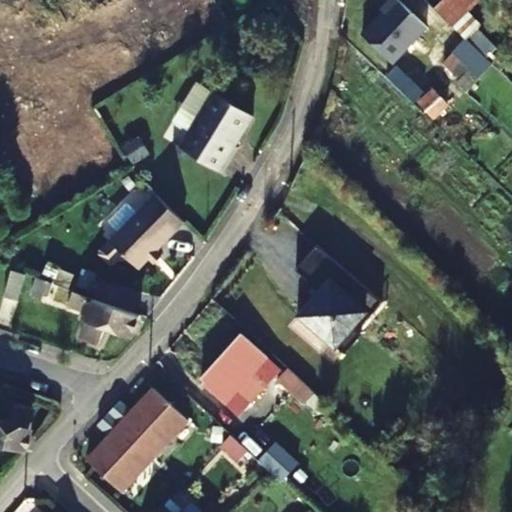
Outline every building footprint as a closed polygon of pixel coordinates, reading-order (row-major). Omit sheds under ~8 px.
[(403,0),(365,36),(391,63),(431,24),(407,0),(403,0)] [(425,0),(436,10),(446,0),(425,0)] [(471,66),(457,81),(467,93),(493,64),(492,63),(479,50),(467,39),(456,51),(471,66)] [(479,50),(492,63),(499,54),(487,41),(479,50)] [(434,91),(420,106),(431,117),(445,103),(434,91)] [(251,115),(211,92),(179,148),(222,173),(237,146),(234,145),(251,115)] [(182,221),(154,193),(108,241),(137,268),(182,221)] [(361,333),(355,327),(359,322),(362,325),(383,302),(317,244),(296,268),(320,288),(298,313),(337,347),(344,353),(361,333)] [(20,298),(29,272),(16,268),(7,294),(20,298)] [(46,292),(51,294),(55,282),(38,276),(33,292),(44,297),(46,292)] [(108,324),(136,334),(142,315),(74,289),(68,305),(83,310),(85,304),(92,307),(88,317),(89,317),(82,338),(100,344),(108,324)] [(199,381),(225,407),(236,396),(247,407),(263,390),(251,379),(268,361),(241,335),(199,381)] [(275,382),(302,406),(314,394),(287,369),(275,382)] [(125,491),(156,457),(189,421),(154,390),(140,406),(143,408),(137,416),(133,413),(122,403),(111,415),(100,426),(112,437),(115,439),(107,448),(104,445),(90,461),(125,491)] [(225,407),(236,418),(247,407),(236,396),(225,407)] [(0,441),(25,447),(30,427),(35,406),(17,402),(11,422),(0,419),(0,441)] [(137,416),(143,408),(140,406),(133,413),(137,416)] [(258,429),(245,444),(279,475),(291,462),(282,453),(258,429)] [(107,448),(115,439),(112,437),(104,445),(107,448)]
